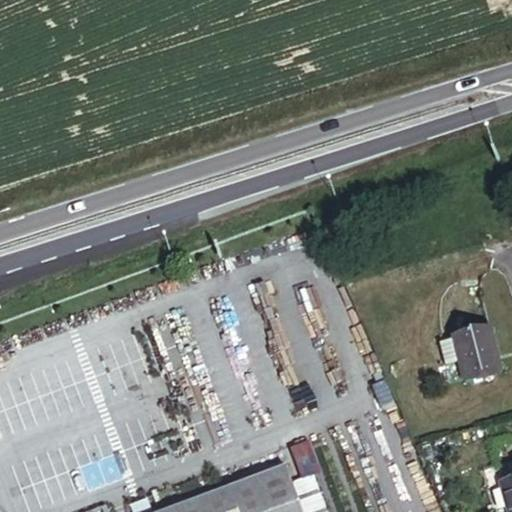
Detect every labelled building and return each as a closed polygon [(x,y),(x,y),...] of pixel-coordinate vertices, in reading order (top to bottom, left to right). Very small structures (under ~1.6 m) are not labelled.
[(352,301),(372,292),(366,279),(346,288),(352,301)] [(502,373),(491,329),(456,338),(457,341),(465,373),(467,382),(502,373)] [(465,373),(457,341),(442,345),(450,377),(465,373)] [(305,511),(289,468),(171,511),(305,511)] [(508,511),(511,511),(511,481),(501,485),(508,511)]
